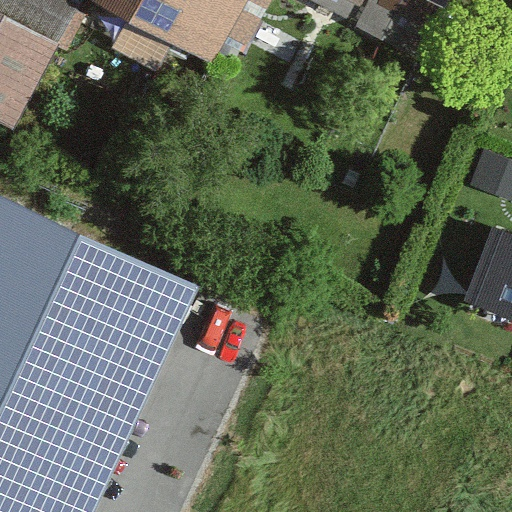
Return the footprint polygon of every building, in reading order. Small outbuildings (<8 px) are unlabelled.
[(106,0),(218,54),(244,0),(106,0)] [(452,0),(366,0),(356,22),(426,55),(452,0)] [(0,7),(0,112),(11,118),(55,38),(0,7)] [(92,511),(198,283),(0,192),(0,511),(92,511)] [(465,301),(511,316),(511,229),(491,223),(465,301)]
